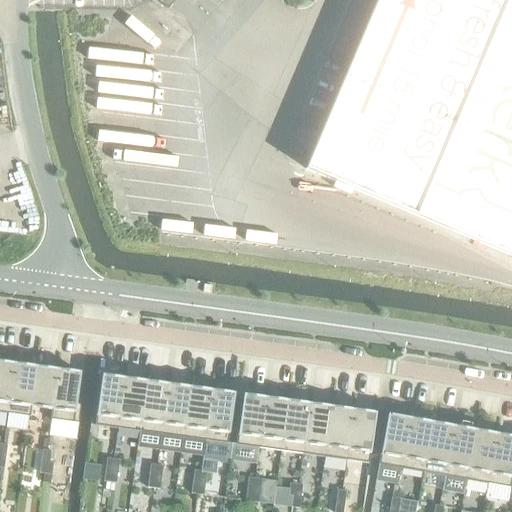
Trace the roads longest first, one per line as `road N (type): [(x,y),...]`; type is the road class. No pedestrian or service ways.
road 1 (residential): [(93,325),(511,389)]
road 2 (unclassified): [(511,352),(97,291)]
road 3 (unclassified): [(57,287),(61,248),(36,162),(15,0)]
